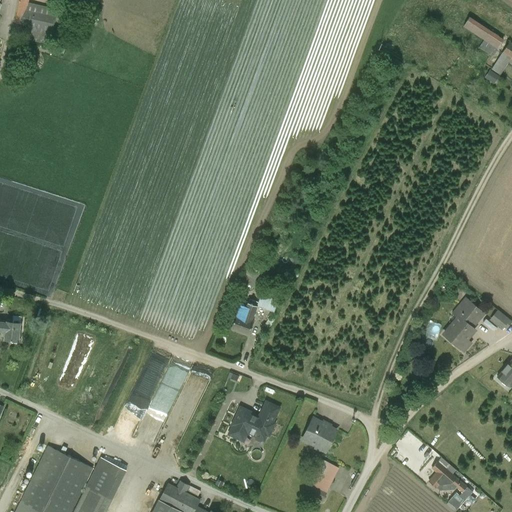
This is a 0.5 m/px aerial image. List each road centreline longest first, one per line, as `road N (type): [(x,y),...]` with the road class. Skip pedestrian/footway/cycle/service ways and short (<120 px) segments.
road 1 (unclassified): [(57,311),(371,425)]
road 2 (unclassified): [(371,425),(478,188),(511,131)]
